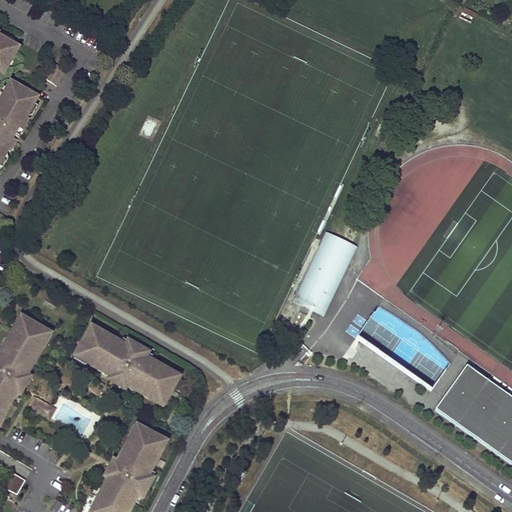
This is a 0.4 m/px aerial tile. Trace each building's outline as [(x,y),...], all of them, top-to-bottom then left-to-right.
[(464,7),(459,15),(469,21),(474,12),(464,7)] [(0,72),(2,74),(17,48),(11,45),(14,41),(5,36),(3,39),(0,37),(0,72)] [(56,86),(63,75),(64,72),(52,64),(50,67),(44,79),(53,85),(56,86)] [(0,168),(1,169),(7,160),(4,159),(7,153),(9,155),(15,145),(16,146),(23,133),(22,132),(28,122),(26,120),(29,115),(32,116),(37,108),(32,105),(36,99),(10,85),(7,91),(3,88),(0,92),(0,98),(1,98),(0,99),(0,168)] [(173,116),(169,114),(156,141),(160,144),(173,116)] [(9,221),(0,215),(0,222),(6,226),(9,221)] [(339,278),(353,249),(326,236),(312,265),(315,267),(313,270),(310,269),(301,289),(299,295),(299,301),(300,306),(310,310),(311,309),(320,313),(336,281),(333,280),(334,276),(339,278)] [(323,318),(355,250),(353,249),(339,278),(334,276),(333,280),(336,281),(320,313),(311,309),(310,310),(300,306),(299,301),(299,295),(301,289),(294,305),(323,318)] [(60,307),(50,301),(48,305),(58,311),(60,307)] [(41,348),(42,346),(45,348),(53,336),(44,330),(30,321),(20,315),(13,327),(17,329),(16,331),(14,330),(1,351),(0,350),(0,414),(2,411),(4,412),(16,393),(20,394),(31,377),(27,375),(43,349),(41,348)] [(164,407),(168,400),(171,395),(181,400),(184,396),(174,390),(177,385),(181,378),(175,374),(174,376),(166,372),(167,370),(152,361),(154,357),(145,352),(144,354),(132,347),(133,345),(124,340),(122,343),(107,335),(106,337),(99,333),(100,331),(94,327),(89,335),(80,349),(75,358),(88,365),(91,361),(93,362),(91,365),(111,377),(110,380),(127,390),(129,387),(150,399),(152,397),(159,401),(158,404),(164,407)] [(511,399),(465,367),(434,410),(511,465),(511,399)] [(51,408),(35,398),(29,408),(49,420),(52,415),(55,410),(51,408)] [(94,511),(92,510),(90,511),(129,511),(134,504),(138,506),(143,498),(140,497),(148,482),(151,484),(155,476),(150,474),(159,458),(157,456),(162,448),(164,449),(167,443),(160,439),(145,431),(135,425),(128,438),(132,441),(131,443),(129,442),(118,462),(114,460),(104,478),(108,480),(96,502),(98,503),(94,511)] [(25,481),(10,472),(2,487),(16,495),(25,481)] [(16,495),(2,487),(0,489),(0,494),(13,502),(16,495)]
